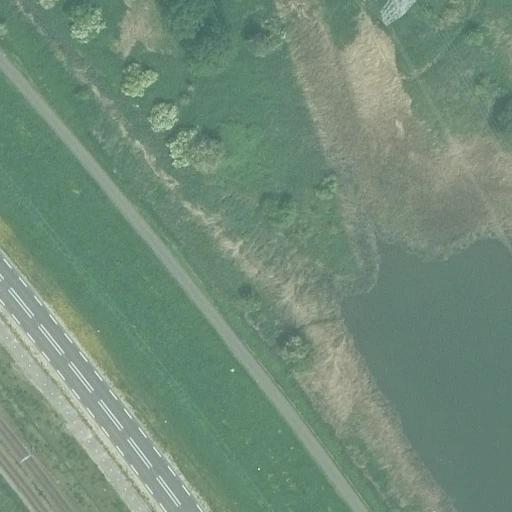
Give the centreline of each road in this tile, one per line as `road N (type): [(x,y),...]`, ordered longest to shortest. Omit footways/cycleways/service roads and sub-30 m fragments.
road 1 (unclassified): [(362,511),(215,317),(0,60)]
road 2 (secondary): [(0,285),(177,511)]
